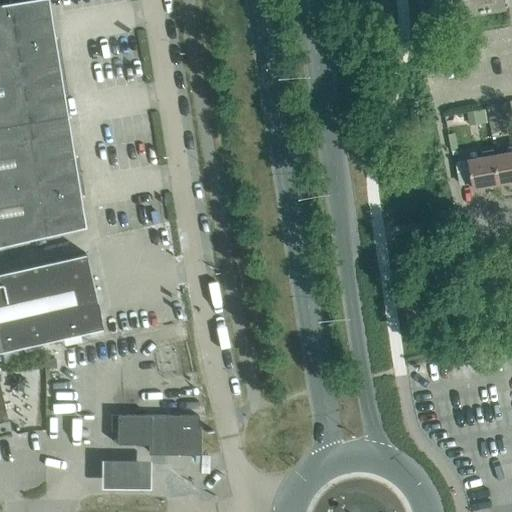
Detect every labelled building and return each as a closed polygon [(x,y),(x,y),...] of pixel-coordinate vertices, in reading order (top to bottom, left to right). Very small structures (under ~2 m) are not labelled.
[(48,0),(32,0),(0,5),(0,246),(86,228),(48,0)] [(462,0),(465,14),(508,7),(506,0),(462,0)] [(509,103),(501,104),(503,115),(511,113),(509,103)] [(484,108),(474,110),(476,124),(487,122),(484,108)] [(511,181),(511,145),(508,146),(509,152),(495,154),(494,149),(493,149),(499,184),(511,181)] [(499,184),(493,149),(483,151),(484,156),(469,159),(474,189),(499,184)] [(0,351),(102,329),(86,254),(0,273),(0,351)] [(198,414),(111,413),(111,429),(117,429),(117,442),(149,443),(149,450),(198,450),(198,414)] [(150,460),(102,460),(102,478),(102,488),(150,488),(150,479),(150,460)]
